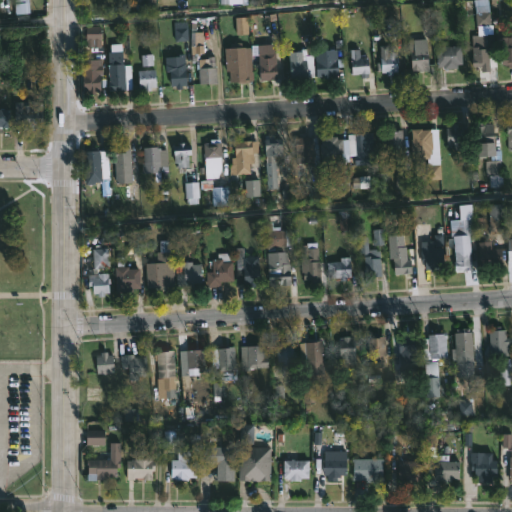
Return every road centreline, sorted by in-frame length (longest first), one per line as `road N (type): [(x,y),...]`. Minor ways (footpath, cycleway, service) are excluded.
road 1 (tertiary): [(64,0),(63,511)]
road 2 (residential): [(511,297),(62,326)]
road 3 (residential): [(511,92),(65,125)]
